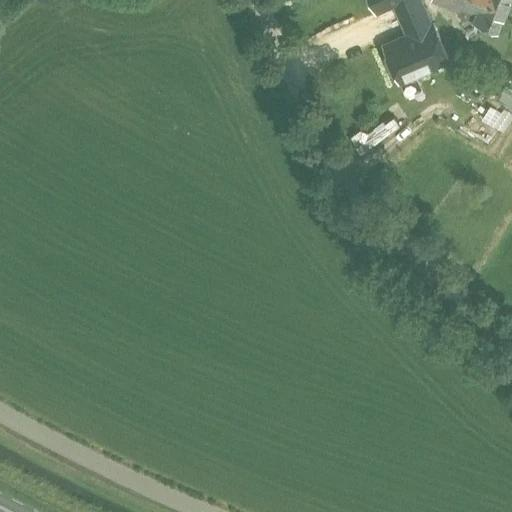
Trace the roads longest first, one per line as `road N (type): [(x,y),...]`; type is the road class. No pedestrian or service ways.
road 1 (unclassified): [(511,343),(382,221),(337,165),(260,0)]
road 2 (unclassified): [(200,511),(0,411)]
